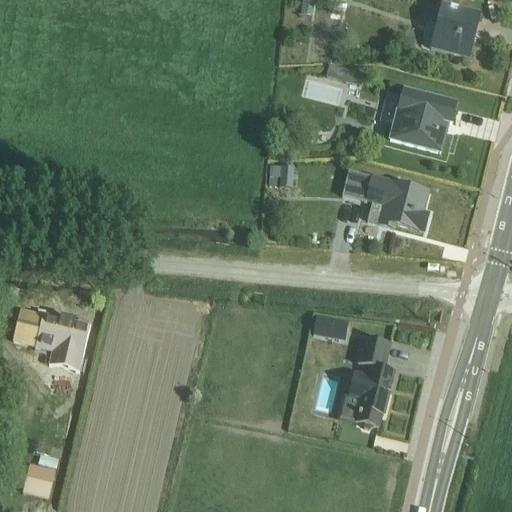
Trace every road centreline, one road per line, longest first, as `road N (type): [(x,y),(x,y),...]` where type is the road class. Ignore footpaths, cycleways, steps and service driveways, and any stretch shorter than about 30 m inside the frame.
road 1 (residential): [(0,251),(488,298)]
road 2 (secondary): [(429,511),(488,298)]
